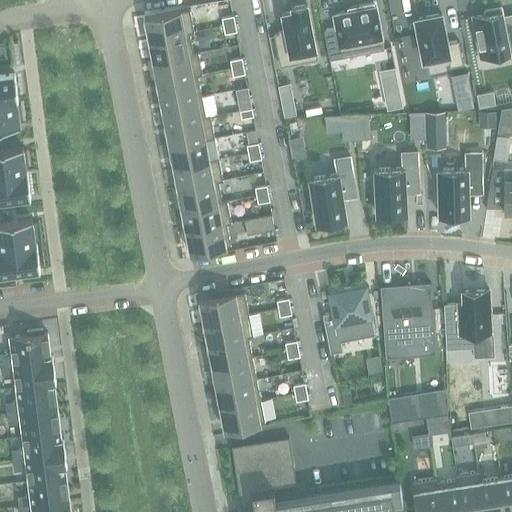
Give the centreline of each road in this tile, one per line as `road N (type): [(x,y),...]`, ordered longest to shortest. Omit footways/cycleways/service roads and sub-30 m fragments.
road 1 (residential): [(511,253),(410,244),(317,254),(163,288)]
road 2 (residential): [(105,13),(163,288)]
road 3 (residential): [(163,288),(205,511)]
road 4 (residential): [(163,288),(0,310)]
